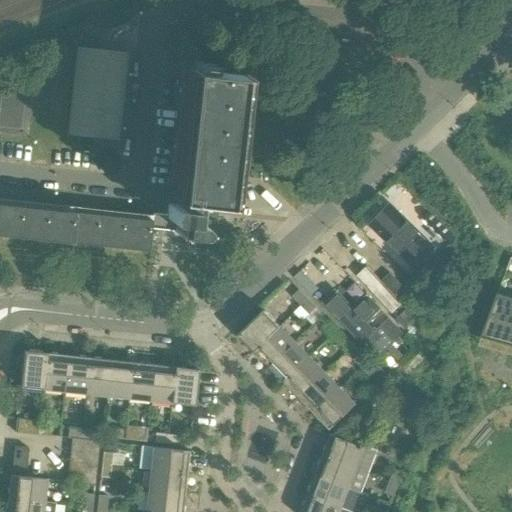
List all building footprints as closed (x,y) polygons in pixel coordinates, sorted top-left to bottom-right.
[(78,51),(70,131),(92,134),(93,127),(115,130),(122,62),(100,60),(101,53),(78,51)] [(179,232),(186,232),(188,233),(187,240),(187,241),(211,244),(212,235),(213,228),(214,215),(215,210),(216,203),(218,203),(223,203),(225,184),(226,177),(234,97),(237,73),(217,70),(206,69),(206,65),(206,63),(193,62),(193,64),(192,68),(190,67),(190,68),(186,97),(178,178),(175,198),(180,199),(179,205),(169,204),(168,204),(168,205),(167,205),(167,206),(166,215),(166,217),(166,218),(167,219),(178,220),(181,220),(180,231),(179,232)] [(0,235),(148,251),(151,220),(136,219),(136,221),(125,220),(125,218),(111,216),(110,218),(100,217),(100,215),(85,213),(85,215),(74,214),(74,212),(59,210),(59,213),(48,211),(49,209),(34,208),(34,210),(23,209),(23,206),(8,205),(8,207),(0,206),(0,235)] [(370,225),(413,268),(433,248),(389,206),(370,225)] [(448,237),(434,223),(426,232),(440,246),(448,237)] [(396,298),(406,289),(391,273),(381,282),(367,267),(358,276),(392,313),(402,304),(396,298)] [(292,296),(301,305),(307,299),(298,290),(292,296)] [(361,343),(373,331),(365,322),(379,309),(367,296),(352,309),(335,291),(323,302),(361,343)] [(477,345),(500,351),(511,318),(511,298),(497,295),(477,345)] [(307,299),(301,305),(310,314),(316,308),(307,299)] [(412,303),(396,319),(404,328),(421,312),(412,303)] [(237,335),(253,351),(279,326),(263,310),(237,335)] [(511,354),(511,318),(500,351),(511,354)] [(322,327),(331,336),(337,330),(329,321),(322,327)] [(393,325),(369,348),(377,357),(379,355),(386,348),(391,344),(393,342),(391,340),(400,332),(393,325)] [(253,351),(268,367),(294,341),(279,326),(253,351)] [(337,330),(331,336),(340,345),(346,339),(337,330)] [(268,367),(283,382),(309,357),(294,341),(268,367)] [(404,357),(391,344),(386,348),(399,362),(404,357)] [(19,387),(42,389),(46,353),(23,351),(19,387)] [(352,358),(361,367),(367,361),(359,352),(352,358)] [(42,389),(64,391),(67,356),(46,353),(42,389)] [(64,391),(85,394),(89,358),(67,356),(64,391)] [(283,382),(299,398),(324,373),(309,357),(283,382)] [(85,394),(107,396),(110,360),(89,358),(85,394)] [(107,396),(128,398),(132,363),(110,360),(107,396)] [(367,361),(361,367),(370,376),(376,370),(367,361)] [(128,398),(149,401),(153,365),(132,363),(128,398)] [(149,401),(171,403),(175,367),(153,365),(149,401)] [(175,367),(171,403),(193,405),(197,370),(175,367)] [(299,398),(314,414),(339,388),(324,373),(299,398)] [(339,388),(314,414),(329,430),(355,405),(339,388)] [(37,435),(38,426),(38,421),(15,419),(14,432),(37,435)] [(427,421),(420,421),(412,422),(409,432),(422,437),(427,421)] [(38,426),(37,435),(49,436),(50,427),(38,426)] [(67,438),(71,438),(79,439),(80,431),(68,429),(67,438)] [(111,438),(123,439),(124,430),(112,429),(111,438)] [(124,430),(123,439),(136,441),(137,432),(124,430)] [(80,431),(79,439),(92,440),(93,432),(80,431)] [(153,443),(166,444),(167,435),(154,434),(153,443)] [(330,434),(322,455),(367,473),(374,454),(363,450),(364,447),(330,434)] [(167,435),(166,444),(179,445),(180,436),(167,435)] [(71,438),(69,449),(97,452),(99,441),(92,440),(79,439),(71,438)] [(401,452),(408,455),(414,457),(418,445),(406,441),(401,452)] [(13,446),(11,470),(25,472),(27,448),(13,446)] [(137,468),(150,470),(186,473),(188,451),(152,447),(139,446),(137,468)] [(69,449),(68,460),(96,463),(97,452),(69,449)] [(102,452),(101,465),(110,466),(111,453),(102,452)] [(322,455),(314,476),(348,489),(359,493),(367,473),(322,455)] [(68,460),(67,471),(95,474),(96,463),(68,460)] [(110,466),(101,465),(100,477),(108,478),(110,466)] [(150,470),(148,491),(183,495),(186,473),(150,470)] [(394,470),(390,481),(398,485),(402,473),(394,470)] [(95,474),(67,471),(66,481),(94,484),(95,474)] [(9,475),(7,499),(43,502),(45,479),(9,475)] [(314,476),(307,496),(340,509),(348,489),(314,476)] [(398,485),(390,481),(385,493),(393,496),(398,485)] [(148,491),(145,511),(181,511),(183,495),(148,491)] [(84,494),(83,506),(91,507),(93,495),(84,494)] [(98,495),(96,508),(105,509),(106,496),(98,495)] [(339,511),(340,509),(307,496),(300,511),(339,511)] [(7,499),(5,511),(53,511),(55,503),(43,502),(7,499)]
